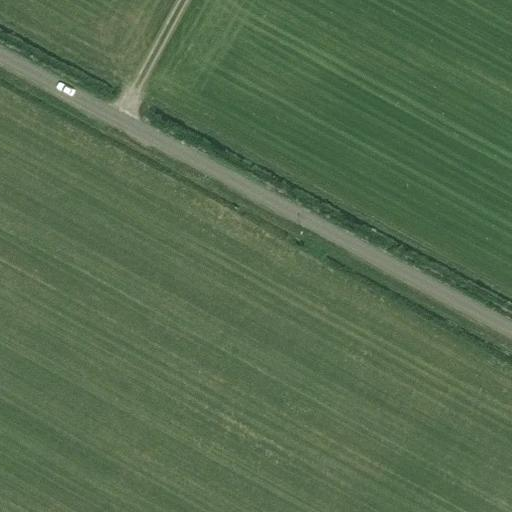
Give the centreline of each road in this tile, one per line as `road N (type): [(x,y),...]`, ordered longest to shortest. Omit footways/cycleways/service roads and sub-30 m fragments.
road 1 (unclassified): [(511,330),(0,55)]
road 2 (track): [(119,119),(184,0)]
